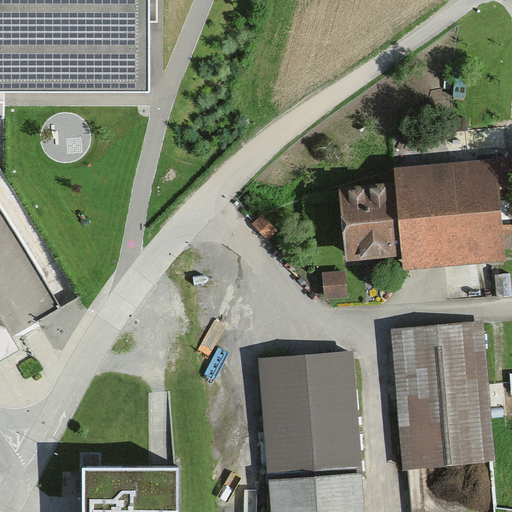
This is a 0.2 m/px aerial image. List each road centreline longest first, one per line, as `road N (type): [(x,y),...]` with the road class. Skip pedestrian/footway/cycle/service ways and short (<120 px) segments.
road 1 (track): [(470,0),(273,140),(206,204)]
road 2 (residential): [(206,204),(127,290),(55,401)]
